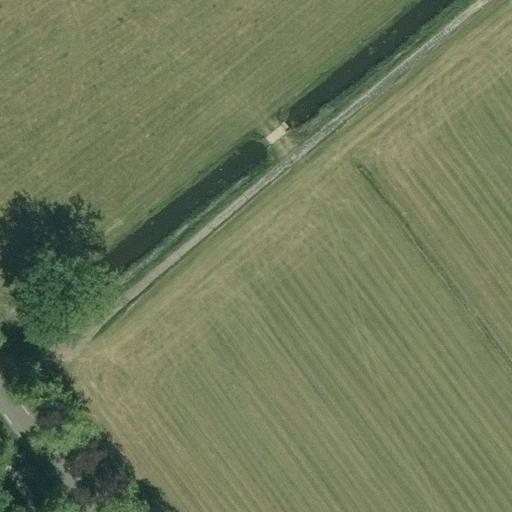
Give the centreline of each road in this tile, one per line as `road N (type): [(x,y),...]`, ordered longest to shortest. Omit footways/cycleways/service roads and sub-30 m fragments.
road 1 (track): [(486,0),(125,300),(0,389)]
road 2 (tertiary): [(90,511),(0,389)]
